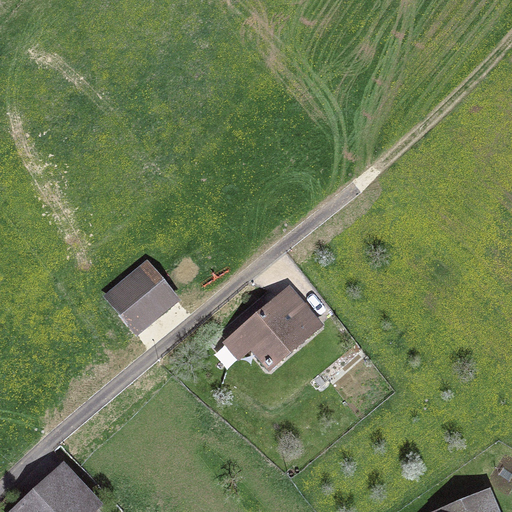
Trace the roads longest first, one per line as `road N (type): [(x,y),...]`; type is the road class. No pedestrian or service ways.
road 1 (track): [(0,489),(372,181)]
road 2 (track): [(511,52),(372,181)]
